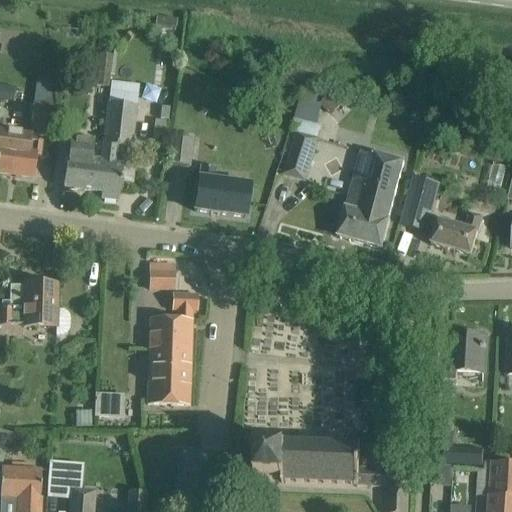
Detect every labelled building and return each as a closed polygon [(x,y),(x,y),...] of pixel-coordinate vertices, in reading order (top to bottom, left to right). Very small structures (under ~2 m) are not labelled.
[(96,87),(109,88),(113,57),(99,56),(96,87)] [(0,86),(0,101),(14,103),(16,88),(0,86)] [(327,95),(318,104),(330,116),(339,107),(327,95)] [(104,147),(102,161),(98,194),(101,195),(101,200),(118,203),(123,166),(116,165),(118,148),(132,150),(134,130),(137,107),(109,104),(104,147)] [(33,106),(30,132),(55,136),(59,110),(33,106)] [(169,109),(161,109),(160,121),(168,121),(169,109)] [(0,131),(0,176),(32,180),(35,156),(40,157),(43,138),(0,131)] [(172,134),(168,164),(190,167),(193,138),(172,134)] [(293,147),(284,175),(305,182),(315,152),(310,150),(313,138),(296,134),(292,147),(293,147)] [(67,156),(63,190),(98,194),(102,161),(90,159),(93,140),(69,137),(67,156)] [(362,153),(347,209),(345,208),(337,238),(382,250),(390,221),(389,220),(404,163),(375,155),(374,156),(362,153)] [(200,166),(197,192),(194,212),(246,219),(250,185),(213,180),(215,168),(200,166)] [(402,216),(399,227),(427,234),(440,185),(413,178),(402,216)] [(438,221),(437,227),(431,246),(472,257),(482,219),(468,215),(464,229),(438,221)] [(149,273),(149,292),(175,292),(175,274),(149,273)] [(11,326),(12,321),(24,322),(24,328),(56,329),(56,337),(61,337),(65,336),(69,333),(70,329),(70,319),(69,315),(65,312),(61,310),(56,310),(57,306),(57,286),(25,285),(25,287),(10,287),(9,306),(9,310),(1,310),(0,326),(11,326)] [(148,406),(189,407),(192,312),(197,313),(197,297),(173,296),(173,312),(177,312),(177,321),(150,320),(148,406)] [(437,381),(457,382),(458,373),(484,375),(486,351),(486,348),(485,348),(486,339),(451,337),(451,338),(439,337),(438,357),(437,381)] [(97,394),(96,418),(127,419),(128,395),(97,394)] [(411,489),(412,462),(409,462),(409,450),(282,444),(282,449),(256,449),(255,478),(282,479),(282,484),(389,489),(387,511),(407,511),(409,489),(411,489)] [(49,463),(48,484),(57,484),(68,485),(80,486),(82,467),(58,464),(49,463)] [(432,465),(431,486),(451,488),(453,467),(432,465)] [(511,511),(511,466),(496,466),(485,465),(484,470),(482,470),(480,497),(490,497),(488,511),(511,511)] [(1,469),(0,499),(17,500),(16,511),(40,511),(41,499),(40,499),(41,471),(1,469)] [(93,511),(95,493),(71,491),(69,511),(93,511)] [(131,495),(129,511),(143,511),(145,496),(131,495)]
